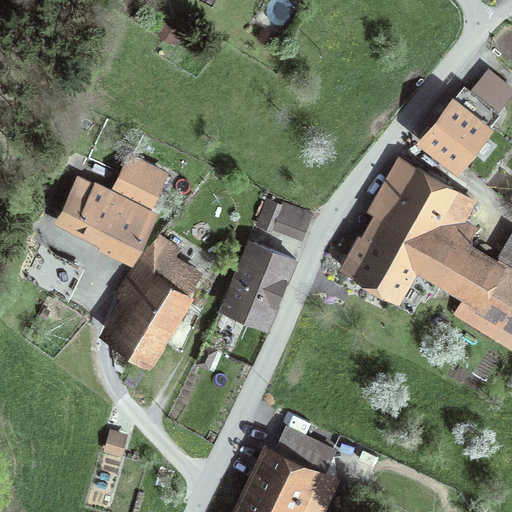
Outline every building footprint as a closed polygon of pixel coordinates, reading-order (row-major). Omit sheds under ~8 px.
[(201,37),(176,22),(169,33),(194,49),(201,37)] [(511,113),(480,88),(436,143),(474,173),(511,124),(511,113)] [(165,168),(127,150),(109,189),(76,174),(54,221),(130,256),(153,207),(148,204),(165,168)] [(511,257),(498,250),(466,233),(471,223),(460,217),(472,195),(395,153),(366,206),(372,210),(360,233),(356,231),(338,264),(396,296),(413,265),(461,291),(451,311),(511,343),(511,257)] [(312,211),(265,194),(256,221),(303,238),(312,211)] [(498,250),(511,257),(511,228),(510,228),(498,250)] [(148,244),(114,294),(121,298),(98,334),(150,368),(195,295),(190,293),(203,272),(176,254),(181,247),(160,233),(154,241),(148,244)] [(293,254),(245,235),(218,304),(266,323),(293,254)] [(37,250),(24,277),(62,295),(75,268),(37,250)] [(206,342),(199,360),(210,363),(216,346),(206,342)] [(273,444),(262,439),(229,511),(294,511),(298,505),(303,508),(309,495),(319,499),(330,474),(320,470),(332,443),(283,421),(273,444)]
